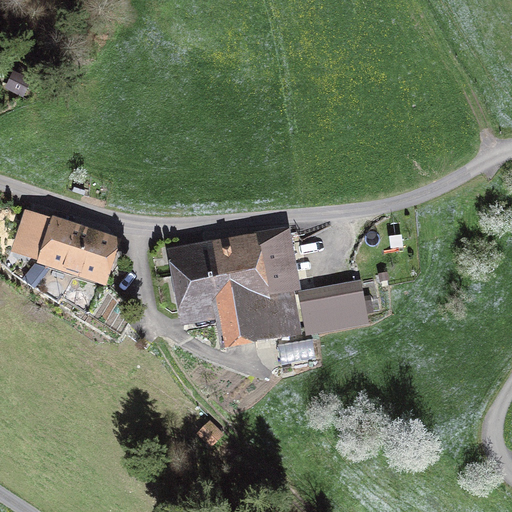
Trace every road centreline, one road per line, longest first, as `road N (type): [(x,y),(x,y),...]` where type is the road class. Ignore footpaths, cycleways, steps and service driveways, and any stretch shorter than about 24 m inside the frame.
road 1 (track): [(511,148),(423,193),(319,214),(139,222),(0,184)]
road 2 (track): [(139,222),(149,316),(203,351),(265,376)]
